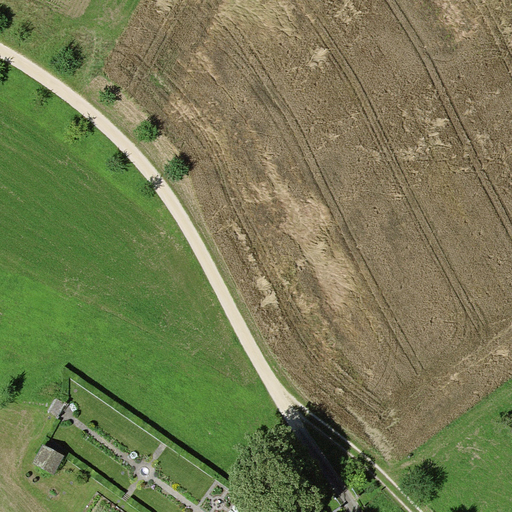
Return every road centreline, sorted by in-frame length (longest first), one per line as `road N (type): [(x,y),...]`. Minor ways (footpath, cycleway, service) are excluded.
road 1 (track): [(0,49),(76,99),(133,152),(187,227),(300,430),(356,511)]
road 2 (track): [(417,511),(281,397)]
